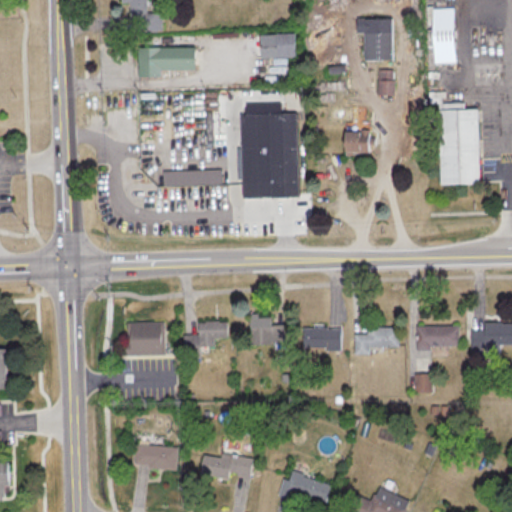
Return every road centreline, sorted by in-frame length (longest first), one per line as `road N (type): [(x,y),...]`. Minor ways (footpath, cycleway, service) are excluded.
road 1 (tertiary): [(75,511),(58,0)]
road 2 (tertiary): [(68,266),(511,256)]
